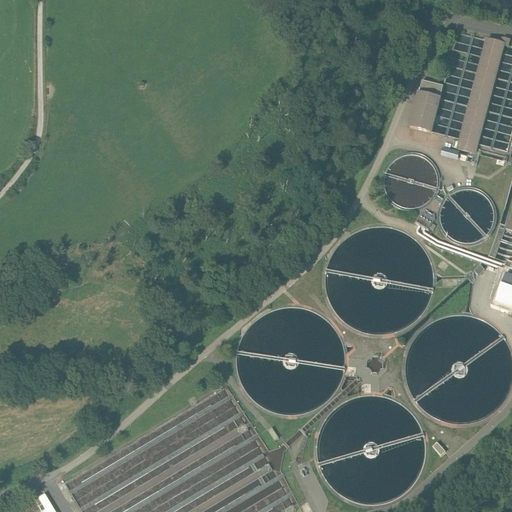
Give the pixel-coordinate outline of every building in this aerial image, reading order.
[(502,36),(501,41),(506,42),(505,46),(508,47),(511,39),(502,36)] [(456,149),(476,154),(478,144),(505,46),(506,42),(501,41),(486,37),(485,40),(459,139),(456,149)] [(423,79),(420,90),(440,96),(443,85),(423,79)] [(420,90),(418,90),(408,126),(430,132),(440,96),(420,90)] [(459,152),(442,147),(440,155),(457,160),(459,152)] [(422,212),(415,223),(428,230),(435,220),(435,216),(426,210),(422,212)] [(511,279),(506,278),(497,306),(511,310),(511,279)] [(272,428),(267,431),(274,441),(278,439),(272,428)]
